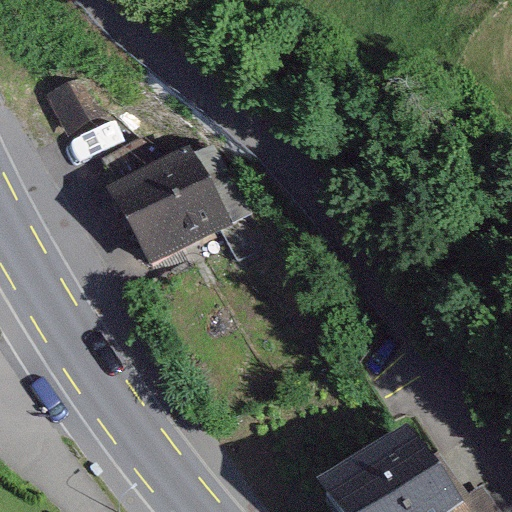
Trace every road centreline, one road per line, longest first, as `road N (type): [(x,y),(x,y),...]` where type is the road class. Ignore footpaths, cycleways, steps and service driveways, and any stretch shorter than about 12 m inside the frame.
road 1 (residential): [(511,460),(312,197),(100,0)]
road 2 (primary): [(0,209),(86,360),(200,511)]
